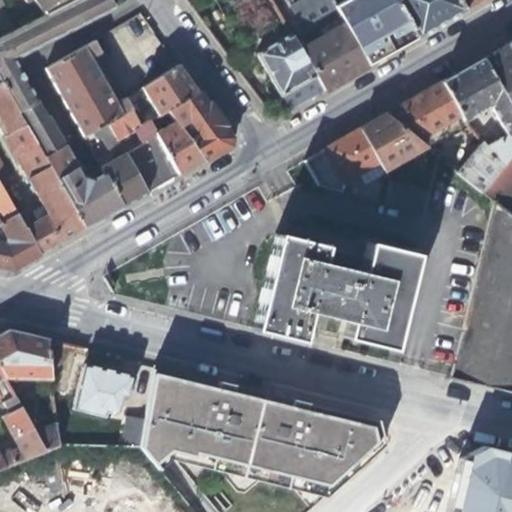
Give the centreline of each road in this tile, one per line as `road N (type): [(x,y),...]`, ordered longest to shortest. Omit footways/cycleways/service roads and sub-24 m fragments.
road 1 (tertiary): [(461,409),(10,300)]
road 2 (residential): [(10,300),(265,155)]
road 3 (residential): [(265,155),(511,14)]
road 4 (residential): [(265,155),(152,0)]
road 5 (residential): [(346,511),(461,409)]
